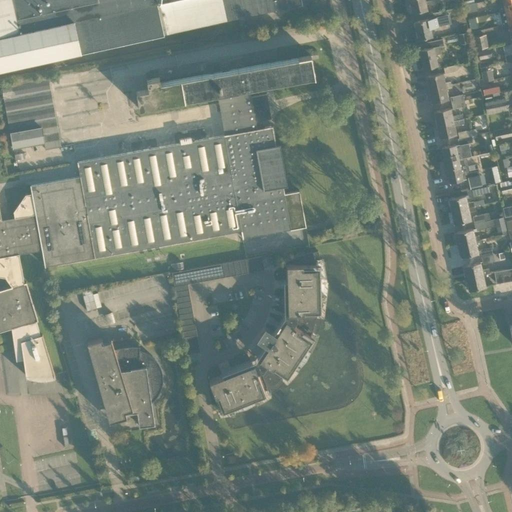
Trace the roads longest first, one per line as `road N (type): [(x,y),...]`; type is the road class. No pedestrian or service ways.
road 1 (primary): [(434,352),(359,0)]
road 2 (residential): [(448,300),(382,0)]
road 3 (residential): [(211,360),(198,288),(268,275),(259,322),(225,355)]
road 4 (tertiary): [(222,486),(363,462)]
road 5 (residential): [(222,486),(199,374),(211,360)]
road 6 (tertiary): [(93,511),(222,486)]
